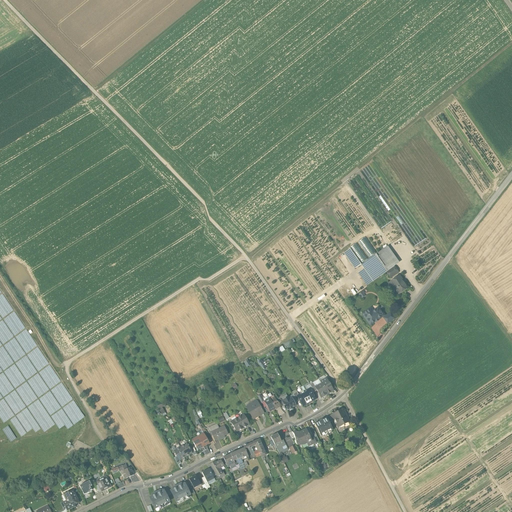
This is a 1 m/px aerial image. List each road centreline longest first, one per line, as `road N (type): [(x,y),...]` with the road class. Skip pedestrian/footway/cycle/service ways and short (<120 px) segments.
road 1 (track): [(404,511),(343,394),(246,256),(0,4)]
road 2 (track): [(511,42),(246,256),(60,373)]
road 3 (residential): [(90,511),(321,412),(359,375),(511,174)]
road 4 (track): [(93,100),(217,0)]
